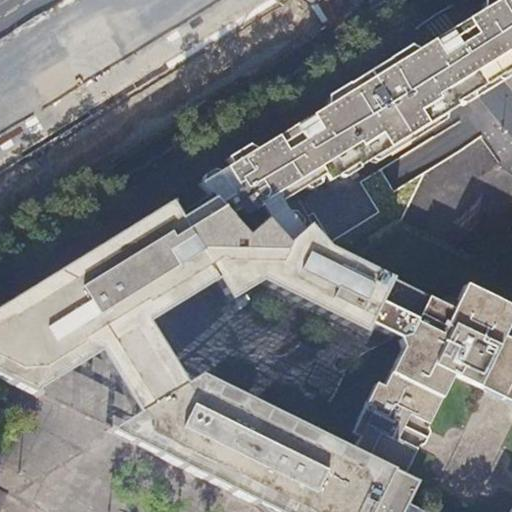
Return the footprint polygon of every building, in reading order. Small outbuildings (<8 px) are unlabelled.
[(511,58),(511,0),(499,0),(472,17),(508,62),(511,58)] [(483,78),(508,62),(472,17),(446,33),(427,45),(456,80),(464,90),(483,78)] [(427,45),(420,49),(450,85),(456,80),(427,45)] [(198,186),(208,196),(243,237),(263,220),(285,245),(306,226),(309,222),(297,201),(450,106),(447,100),(457,94),(450,85),(420,49),(398,63),(298,124),(198,186)] [(457,94),(464,90),(456,80),(450,85),(457,94)] [(96,357),(133,417),(182,387),(145,325),(213,284),(226,304),(258,284),(361,336),(367,326),(403,344),(425,299),(326,249),(306,226),(285,245),(263,220),(243,237),(208,196),(178,215),(170,203),(0,307),(0,381),(31,396),(40,391),(96,357)] [(349,451),(401,477),(450,375),(482,390),(511,405),(511,338),(502,334),(511,314),(511,307),(463,285),(451,311),(425,299),(403,344),(349,450),(349,451)] [(199,376),(182,387),(133,417),(106,433),(266,511),(398,511),(413,483),(401,477),(349,451),(349,450),(199,376)]
